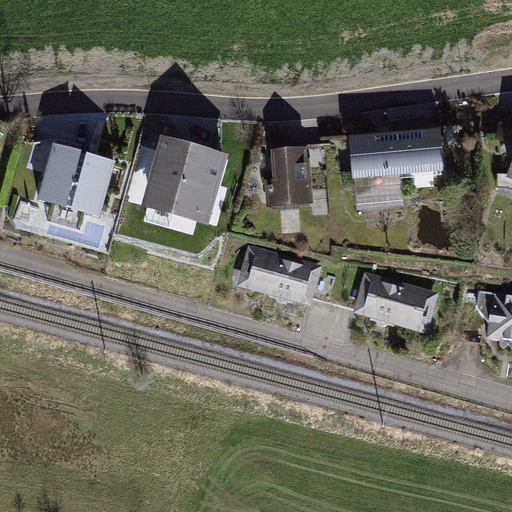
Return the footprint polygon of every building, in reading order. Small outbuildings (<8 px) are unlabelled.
[(511,192),(511,125),(497,123),(493,140),(511,143),(511,153),(506,174),(496,174),(495,191),(511,192)] [(441,132),(348,138),(353,213),(402,210),(400,179),(444,177),(441,132)] [(227,160),(157,140),(138,206),(209,226),(227,160)] [(305,148),(264,152),(268,207),(309,204),(305,148)] [(113,166),(48,149),(34,202),(98,220),(113,166)] [(318,272),(248,249),(237,284),(307,306),(318,272)] [(434,298),(364,277),(353,316),(423,337),(434,298)] [(511,300),(478,295),(476,313),(486,328),(484,343),(511,347),(511,300)]
